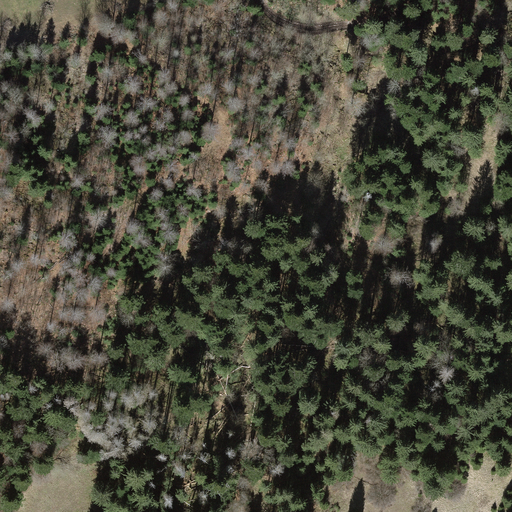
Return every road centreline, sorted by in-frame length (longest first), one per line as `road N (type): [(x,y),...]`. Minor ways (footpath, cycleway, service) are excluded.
road 1 (track): [(258,0),(278,20),(300,25),(384,19),(413,0)]
road 2 (track): [(384,19),(431,28),(511,13)]
